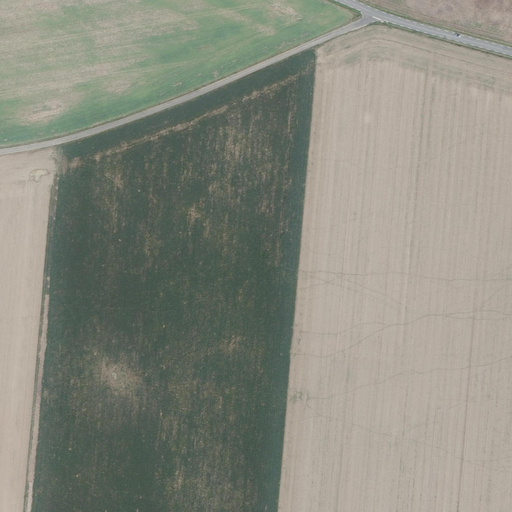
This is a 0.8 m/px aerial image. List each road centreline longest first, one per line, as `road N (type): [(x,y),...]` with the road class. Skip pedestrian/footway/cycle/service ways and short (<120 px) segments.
road 1 (unclassified): [(377,14),(54,144),(0,152)]
road 2 (secondary): [(377,14),(511,53)]
